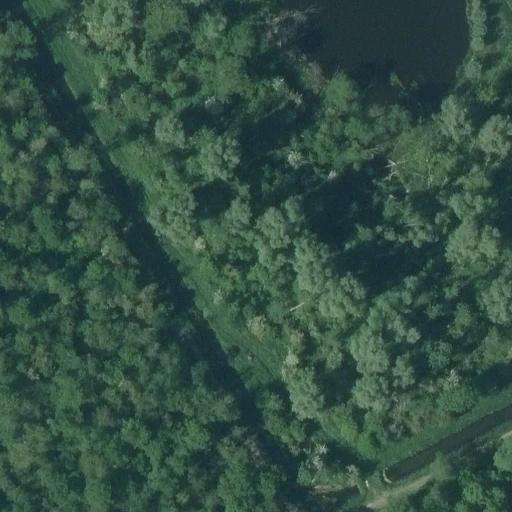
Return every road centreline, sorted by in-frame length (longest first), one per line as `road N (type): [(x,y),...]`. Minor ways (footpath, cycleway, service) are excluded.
road 1 (track): [(30,0),(237,341),(317,427)]
road 2 (track): [(0,403),(133,333),(183,333),(279,498),(297,511)]
road 3 (track): [(183,333),(0,22)]
road 4 (track): [(386,505),(362,469),(511,394)]
road 5 (track): [(511,446),(367,511)]
